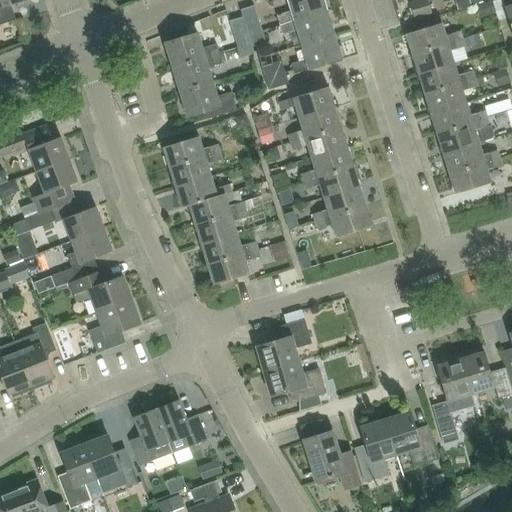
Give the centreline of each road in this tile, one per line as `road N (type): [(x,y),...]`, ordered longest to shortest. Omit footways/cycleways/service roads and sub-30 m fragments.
road 1 (residential): [(196,334),(138,208),(80,45)]
road 2 (residential): [(438,261),(358,0)]
road 3 (residential): [(196,334),(234,316),(438,261)]
road 4 (residential): [(0,451),(84,399),(204,351)]
road 5 (residential): [(293,511),(204,351)]
road 6 (residential): [(80,45),(195,0)]
